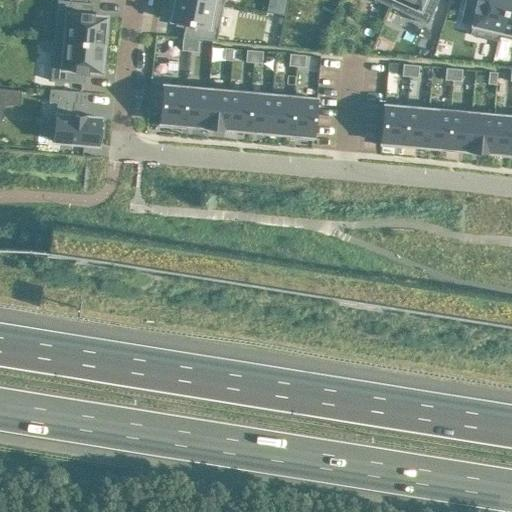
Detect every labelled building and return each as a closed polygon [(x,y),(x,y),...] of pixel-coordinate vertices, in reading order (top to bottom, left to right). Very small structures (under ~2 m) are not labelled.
[(58,0),(57,0),(53,40),(103,45),(103,43),(107,43),(108,29),(105,29),(106,17),(91,15),(92,3),(58,0)] [(170,0),(169,9),(172,9),(170,20),(185,23),(182,38),(216,41),(223,4),(202,0),(170,0)] [(393,0),(390,7),(427,24),(437,0),(393,0)] [(465,0),(460,22),(472,25),(470,35),(498,41),(499,37),(498,36),(506,0),(465,0)] [(511,0),(506,0),(498,36),(499,37),(511,39),(511,0)] [(182,38),(181,50),(189,51),(190,39),(182,38)] [(190,39),(189,51),(197,52),(198,40),(190,39)] [(53,40),(50,80),(85,83),(86,71),(100,72),(103,45),(53,40)] [(224,48),(223,60),(231,60),(232,48),(224,48)] [(246,50),(245,62),(253,62),(254,50),(246,50)] [(254,50),(253,62),(261,63),(262,51),(254,50)] [(289,54),(288,66),(296,66),(297,54),(289,54)] [(297,54),(296,66),(304,67),(305,55),(297,54)] [(402,64),(401,76),(409,77),(410,65),(402,64)] [(410,65),(409,77),(417,77),(418,65),(410,65)] [(445,68),(444,80),(452,80),(453,68),(445,68)] [(453,68),(452,80),(460,81),(461,69),(453,68)] [(488,72),(487,84),(495,84),(496,72),(488,72)] [(163,87),(160,121),(160,123),(161,123),(161,126),(172,127),(172,124),(181,125),(185,87),(163,85),(163,87)] [(185,87),(181,125),(203,127),(207,89),(185,87)] [(49,89),(48,102),(56,103),(53,141),(66,142),(83,144),(97,145),(97,142),(101,142),(102,128),(98,128),(99,118),(86,117),(86,116),(73,115),(74,104),(81,105),(82,92),(49,89)] [(207,89),(203,127),(205,127),(224,129),(224,128),(225,128),(228,91),(207,89)] [(228,91),(225,128),(247,131),(250,93),(228,91)] [(250,93),(247,131),(269,132),(272,95),(250,93)] [(272,95),(269,132),(291,134),(294,97),(272,95)] [(294,97),(291,134),(299,135),(299,139),(310,140),(310,136),(312,136),(313,134),(316,101),(316,99),(294,97)] [(381,141),(381,143),(382,143),(382,146),(393,148),(393,144),(403,145),(406,107),(384,105),(384,107),(381,141)] [(406,107),(403,145),(424,147),(428,109),(406,107)] [(428,109),(424,147),(446,148),(450,111),(428,109)] [(450,111),(446,148),(468,150),(471,113),(450,111)] [(471,113),(468,150),(469,150),(469,151),(488,152),(490,152),(493,115),(471,113)] [(511,116),(493,115),(490,152),(511,154),(511,148),(511,116)]
